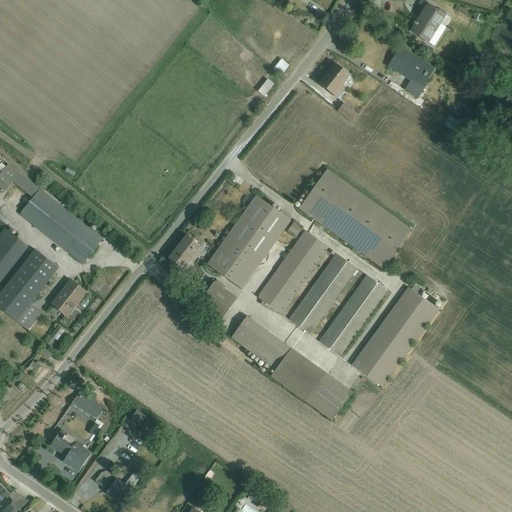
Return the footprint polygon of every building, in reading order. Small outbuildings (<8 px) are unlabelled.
[(428,4),(410,32),(431,46),(444,26),(441,24),(447,16),(428,4)] [(411,80),(405,91),(418,99),(418,98),(422,100),(427,92),(424,90),(424,89),(435,71),(401,49),(390,67),(411,80)] [(335,64),(319,84),(337,99),(345,90),(342,87),(351,77),(335,64)] [(268,80),(258,92),(264,97),(274,85),(268,80)] [(511,96),(510,95),(502,105),(511,111),(511,96)] [(356,115),(343,104),(338,111),(351,122),(356,115)] [(449,117),(443,127),(451,132),(454,127),(455,127),(458,123),(449,117)] [(0,188),(5,192),(13,182),(33,199),(19,216),(83,265),(104,239),(40,189),(9,164),(7,167),(1,163),(0,164),(0,188)] [(327,170),(299,210),(383,269),(411,230),(327,170)] [(237,215),(234,220),(237,222),(207,265),(243,290),(291,221),(255,196),(240,217),(237,215)] [(302,229),(294,223),(288,231),(297,237),(302,229)] [(5,229),(0,234),(0,283),(29,247),(5,229)] [(282,315),(329,248),(305,231),(257,298),(262,301),(260,305),(267,309),(269,306),(282,315)] [(191,261),(194,263),(204,250),(187,236),(169,259),(183,270),(191,261)] [(31,304),(59,268),(34,250),(0,293),(0,308),(28,331),(43,313),(31,304)] [(355,277),(358,272),(356,271),(357,269),(337,254),(289,320),(310,336),(353,276),(355,277)] [(340,357),(388,291),(367,276),(319,342),(340,357)] [(86,293),(70,280),(51,304),(67,317),(86,293)] [(199,304),(222,320),(238,298),(215,282),(199,304)] [(408,287),(351,366),(382,388),(438,310),(439,309),(437,309),(435,307),(426,300),(429,295),(415,285),(411,290),(408,287)] [(267,316),(270,311),(261,306),(258,310),(267,316)] [(247,317),(231,339),(276,371),(273,375),(271,377),(331,421),(352,393),(247,317)] [(59,347),(68,328),(60,324),(51,343),(59,347)] [(41,354),(48,360),(53,354),(46,349),(41,354)] [(27,369),(24,373),(27,375),(30,371),(33,368),(37,371),(42,365),(37,362),(36,364),(33,362),(28,369),(27,369)] [(22,383),(17,387),(22,392),(26,388),(22,383)] [(70,406),(95,423),(106,408),(80,392),(70,406)] [(129,419),(124,426),(125,427),(134,433),(141,437),(146,430),(140,425),(146,417),(136,410),(129,419)] [(92,453),(83,447),(84,446),(62,430),(50,447),(56,450),(57,449),(67,456),(63,462),(78,473),(92,453)] [(107,471),(102,473),(95,482),(105,489),(115,476),(107,471)] [(133,473),(124,485),(117,480),(106,494),(121,505),(140,479),(133,473)] [(11,495),(11,494),(1,484),(0,485),(0,511),(14,511),(17,509),(13,506),(7,499),(11,495)] [(253,490),(248,498),(256,503),(255,506),(261,510),(268,501),(253,490)] [(17,509),(14,511),(18,511),(29,502),(13,492),(11,494),(11,495),(7,499),(13,506),(17,509)] [(243,510),(245,511),(261,511),(248,503),(243,510)]
